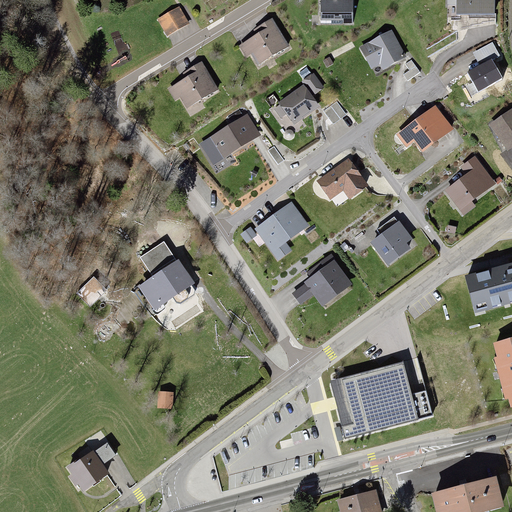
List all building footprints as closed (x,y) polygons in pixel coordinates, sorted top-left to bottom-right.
[(351,0),(320,0),(320,21),(351,21),(351,0)] [(492,0),(457,0),(457,12),(493,13),(492,0)] [(179,7),(156,22),(167,38),(189,24),(179,7)] [(250,52),(257,64),(287,47),(272,21),(252,32),(254,38),(238,47),(244,56),(250,52)] [(392,32),(359,49),(372,72),(380,67),(383,72),(406,59),(392,32)] [(465,86),(470,97),(501,81),(492,64),(503,58),(494,41),(470,53),(478,69),(467,75),(471,82),(465,86)] [(409,72),(402,77),(407,83),(419,75),(410,63),(405,66),(409,72)] [(180,96),(187,107),(217,90),(202,64),(181,75),(184,81),(168,90),(173,99),(180,96)] [(302,85),(275,105),(292,127),(318,108),(312,99),(325,90),(314,76),(302,85)] [(337,103),(324,112),(334,127),(348,118),(337,103)] [(436,109),(396,137),(406,150),(413,144),(421,155),(453,133),(436,109)] [(511,110),(488,124),(504,152),(511,147),(511,110)] [(249,116),(208,141),(221,162),(262,136),(249,116)] [(274,147),(267,152),(279,168),(285,163),(274,147)] [(468,177),(446,193),(463,218),(476,209),(472,204),(496,186),(476,159),(462,170),(468,177)] [(348,160),(315,183),(329,202),(343,191),(349,201),(368,188),(348,160)] [(291,204),(254,230),(278,263),(293,251),(286,242),(308,227),(291,204)] [(392,265),(418,246),(397,218),(371,237),(392,265)] [(251,230),(240,238),(247,247),(258,238),(251,230)] [(153,276),(138,287),(154,310),(194,283),(178,259),(177,260),(164,241),(140,258),(153,276)] [(301,306),(312,297),(322,311),(356,286),(332,254),(298,279),(305,288),(294,296),(301,306)] [(511,262),(464,275),(474,313),(511,302),(511,262)] [(107,290),(93,277),(76,294),(90,307),(107,290)] [(511,341),(494,346),(511,406),(511,405),(511,341)] [(418,420),(402,362),(342,378),(354,423),(342,427),(345,439),(418,420)] [(92,452),(67,468),(81,490),(106,475),(92,452)] [(494,480),(432,493),(436,511),(477,511),(500,507),(494,480)] [(382,511),(378,492),(338,502),(340,511),(382,511)]
